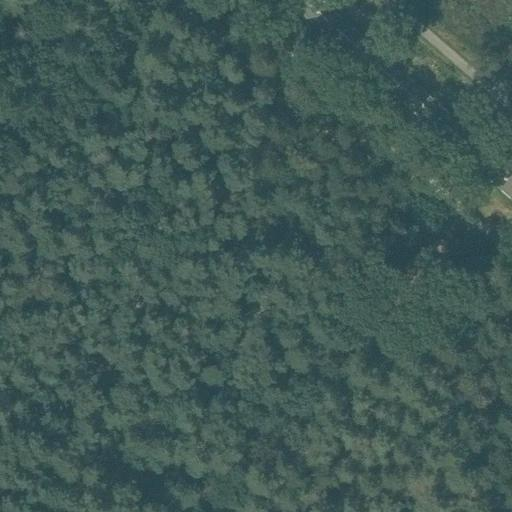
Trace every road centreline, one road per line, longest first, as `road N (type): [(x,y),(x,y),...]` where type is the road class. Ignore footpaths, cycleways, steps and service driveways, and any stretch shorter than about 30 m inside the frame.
road 1 (track): [(213,511),(511,186)]
road 2 (tertiary): [(511,187),(298,0)]
